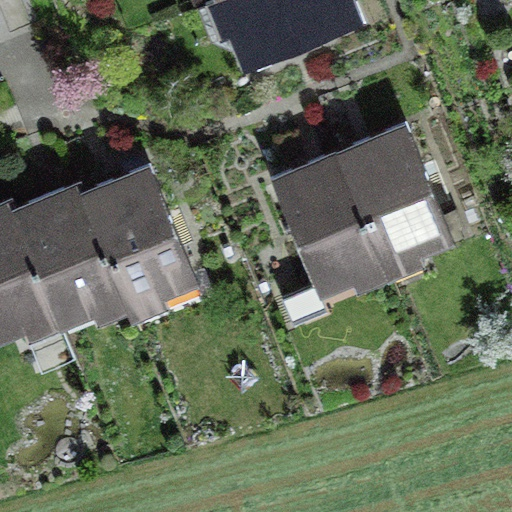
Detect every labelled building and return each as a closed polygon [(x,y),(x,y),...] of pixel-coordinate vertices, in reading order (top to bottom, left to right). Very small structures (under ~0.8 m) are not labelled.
[(368,26),(357,0),(234,0),(222,5),(249,73),(368,26)] [(394,287),(462,260),(410,129),(342,156),(394,287)] [(342,156),(279,182),(335,310),(394,287),(342,156)] [(133,316),(137,326),(207,299),(155,166),(86,193),(133,316)] [(61,322),(68,341),(133,316),(86,193),(83,185),(18,210),(61,322)] [(15,202),(0,207),(0,345),(61,322),(18,210),(15,202)]
